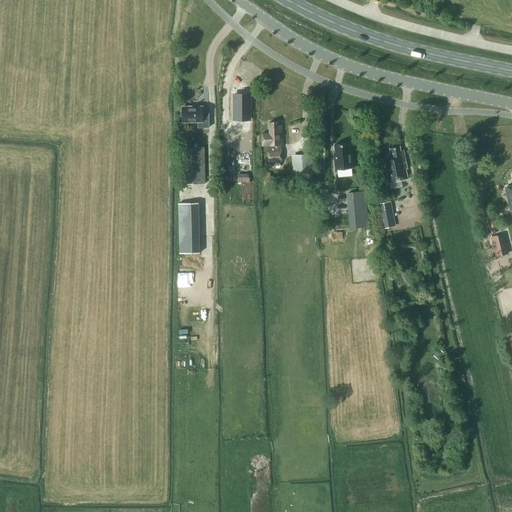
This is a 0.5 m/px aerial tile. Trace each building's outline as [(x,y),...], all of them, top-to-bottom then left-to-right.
[(234,100),(234,119),(249,119),(249,94),(234,94),(234,95),(234,100)] [(209,127),(209,114),(203,114),(203,106),(182,107),(182,122),(198,121),(198,127),(209,127)] [(278,122),(269,122),(269,133),(262,133),(262,145),(267,145),(268,161),(282,161),(281,151),(280,151),(279,145),(282,145),(281,125),(279,125),(278,122)] [(256,125),(244,125),(244,138),(255,138),(256,125)] [(334,152),(335,169),(352,168),(350,151),(349,151),(348,143),(334,144),(335,152),(334,152)] [(388,154),(389,160),(384,161),(389,183),(408,179),(406,168),(407,168),(403,150),(401,151),(399,146),(390,148),(391,154),(388,154)] [(181,147),(182,184),(205,183),(204,147),(181,147)] [(237,148),(237,170),(249,170),(249,148),(237,148)] [(294,157),(295,181),(312,180),(310,155),(294,157)] [(349,192),(350,205),(366,203),(365,190),(349,192)] [(202,251),(201,201),(185,201),(186,211),(185,211),(186,234),(181,234),(182,251),(202,251)] [(393,210),(379,212),(382,229),(396,226),(393,210)] [(489,215),(492,228),(498,227),(495,214),(489,215)] [(503,233),(491,236),(495,256),(507,254),(508,253),(503,233)] [(439,348),(433,355),(440,360),(445,353),(439,348)]
